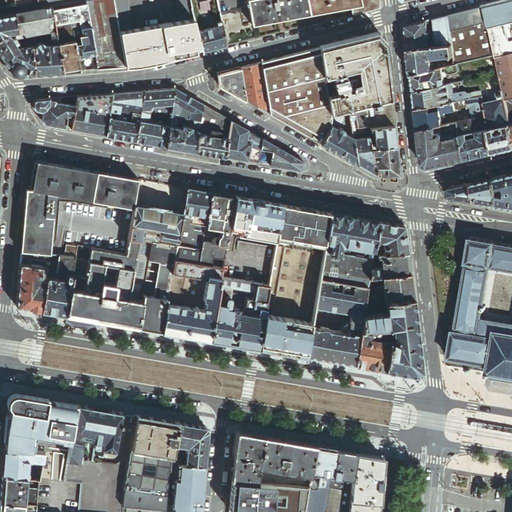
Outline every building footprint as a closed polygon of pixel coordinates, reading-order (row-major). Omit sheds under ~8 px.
[(2,0),(4,9),(16,7),(15,0),(2,0)] [(119,31),(113,0),(95,0),(86,2),(87,6),(91,28),(96,54),(98,69),(107,69),(104,50),(122,47),(119,31)] [(127,0),(113,0),(119,31),(133,29),(127,0)] [(174,0),(179,21),(195,18),(194,14),(192,8),(193,7),(191,0),(174,0)] [(199,0),(191,0),(193,7),(192,8),(194,14),(203,12),(199,0)] [(220,19),(216,0),(199,0),(203,12),(194,14),(195,18),(198,31),(222,25),(221,19),(220,19)] [(217,0),(220,13),(248,8),(247,6),(245,6),(244,2),(246,2),(246,0),(217,0)] [(251,25),(350,7),(348,0),(246,0),(246,2),(244,2),(245,6),(247,6),(248,8),(251,25)] [(379,8),(377,0),(348,0),(350,7),(352,14),(379,8)] [(511,0),(507,0),(485,6),(489,27),(511,21),(511,0)] [(83,6),(82,3),(51,8),(52,12),(83,6)] [(91,28),(87,6),(83,6),(52,12),(55,31),(56,34),(73,31),(75,30),(82,29),(91,28)] [(489,27),(485,6),(449,15),(452,43),(454,56),(455,64),(457,63),(495,55),(489,27)] [(52,12),(51,8),(15,15),(20,37),(52,31),(55,31),(52,12)] [(248,8),(220,13),(221,19),(222,25),(226,45),(254,39),(251,25),(248,8)] [(20,37),(15,15),(0,17),(0,41),(15,38),(20,37)] [(452,43),(449,15),(434,18),(436,37),(434,38),(435,45),(452,43)] [(133,29),(119,31),(122,47),(126,67),(142,66),(202,51),(198,31),(195,18),(179,21),(133,29)] [(436,37),(434,18),(427,20),(428,31),(430,31),(431,38),(434,38),(436,37)] [(428,31),(427,20),(405,25),(408,49),(429,46),(429,45),(429,38),(431,38),(430,31),(428,31)] [(511,21),(489,27),(495,55),(496,56),(511,51),(511,21)] [(202,51),(226,45),(222,25),(198,31),(202,51)] [(87,55),(96,54),(91,28),(82,29),(83,37),(77,38),(77,39),(79,38),(81,39),(82,41),(82,43),(80,44),(79,44),(76,45),(78,58),(87,57),(87,55)] [(77,38),(75,30),(73,31),(76,45),(79,44),(80,44),(82,43),(82,41),(81,39),(79,38),(77,39),(77,38)] [(72,71),(80,71),(78,58),(76,45),(73,31),(56,34),(58,44),(59,48),(63,72),(72,71)] [(362,105),(389,98),(383,42),(375,34),(319,48),(324,76),(332,75),(335,89),(336,92),(328,94),(327,94),(330,113),(331,113),(348,109),(362,105)] [(15,38),(0,41),(0,55),(7,66),(9,67),(10,71),(12,74),(13,75),(18,75),(21,75),(23,73),(25,75),(34,74),(32,46),(17,47),(15,44),(18,42),(15,38)] [(34,74),(63,72),(59,48),(58,44),(54,44),(45,45),(44,43),(43,42),(40,42),(39,43),(38,44),(37,45),(32,46),(34,74)] [(454,56),(452,43),(435,45),(429,46),(408,49),(411,74),(432,69),(431,58),(454,56)] [(126,67),(122,47),(104,50),(107,69),(126,67)] [(326,87),(324,76),(319,48),(284,57),(288,76),(291,95),(326,87)] [(511,51),(496,56),(503,91),(505,99),(511,97),(511,51)] [(288,76),(284,57),(260,63),(263,80),(288,76)] [(263,80),(260,63),(241,67),(247,101),(269,114),(263,80)] [(458,71),(457,63),(455,64),(432,69),(411,74),(413,91),(445,84),(443,73),(445,73),(448,74),(456,73),(458,71)] [(247,101),(241,67),(218,73),(219,85),(222,87),(247,101)] [(296,120),(291,95),(288,76),(263,80),(269,114),(297,130),(296,120)] [(449,96),(447,84),(445,84),(413,91),(415,109),(429,106),(435,105),(451,102),(449,96)] [(327,94),(326,87),(291,95),(296,120),(316,117),(330,125),(331,124),(331,120),(331,118),(330,113),(327,94)] [(176,89),(144,91),(141,111),(150,112),(151,107),(155,106),(157,106),(168,106),(173,106),(176,89)] [(218,114),(176,89),(173,106),(171,115),(179,117),(179,113),(189,115),(189,118),(194,119),(200,121),(200,125),(216,128),(218,114)] [(508,114),(505,99),(503,91),(501,90),(498,90),(496,93),(497,95),(498,95),(498,99),(483,102),(486,116),(488,128),(497,126),(501,125),(510,123),(508,114)] [(141,111),(144,91),(113,94),(110,112),(115,113),(123,114),(127,115),(135,116),(140,117),(141,111)] [(456,93),(455,95),(456,101),(460,100),(468,98),(472,97),(471,93),(468,93),(465,91),(456,93)] [(110,112),(113,94),(77,96),(76,106),(72,129),(106,135),(109,117),(110,112)] [(57,103),(76,106),(77,96),(56,98),(55,100),(56,101),(57,102),(57,103)] [(472,118),(486,116),(483,102),(479,103),(477,97),(472,97),(468,98),(469,106),(470,106),(472,118)] [(44,124),(72,129),(76,106),(57,103),(57,102),(56,101),(55,100),(54,100),(53,100),(52,100),(51,100),(50,100),(49,101),(49,98),(38,99),(37,100),(35,101),(34,103),(33,107),(34,109),(35,110),(36,111),(39,112),(42,112),(40,119),(44,124)] [(393,126),(389,98),(362,105),(367,129),(373,128),(393,126)] [(453,101),(454,110),(457,109),(456,106),(461,105),(460,100),(456,101),(453,101)] [(453,101),(451,102),(435,105),(436,114),(455,110),(454,110),(453,101)] [(367,129),(362,105),(348,109),(349,115),(351,123),(352,130),(353,137),(357,164),(377,175),(374,161),(373,156),(371,149),(367,129)] [(171,115),(173,106),(168,106),(166,113),(156,111),(154,111),(154,113),(171,116),(171,115)] [(429,106),(415,109),(418,130),(433,127),(432,119),(429,106)] [(348,109),(331,113),(331,117),(348,114),(348,109)] [(150,112),(141,111),(140,117),(139,120),(148,121),(149,117),(150,112)] [(179,113),(179,117),(178,119),(190,122),(189,126),(192,127),(192,129),(194,129),(193,125),(194,119),(189,118),(189,115),(179,113)] [(231,121),(218,114),(216,128),(215,131),(226,133),(226,130),(229,130),(231,121)] [(179,117),(171,115),(171,116),(170,120),(169,124),(169,125),(175,126),(178,122),(178,119),(179,117)] [(343,120),(342,116),(331,118),(331,120),(331,124),(337,128),(343,120)] [(476,131),(488,128),(486,116),(472,118),(457,121),(457,122),(460,134),(466,133),(476,131)] [(106,135),(136,140),(139,122),(134,121),(126,120),(123,119),(114,118),(109,117),(106,135)] [(316,117),(296,120),(297,130),(320,143),(330,125),(316,117)] [(215,131),(216,128),(200,125),(200,121),(194,119),(193,125),(194,129),(192,129),(190,138),(184,138),(182,149),(225,156),(228,138),(225,137),(206,134),(198,133),(199,130),(205,131),(207,130),(215,131)] [(136,140),(166,146),(169,125),(161,124),(158,123),(148,121),(139,120),(139,122),(136,140)] [(262,139),(231,121),(229,130),(228,138),(225,156),(269,164),(272,150),(260,148),(262,139)] [(433,127),(418,130),(422,164),(427,168),(465,159),(460,134),(457,122),(448,124),(450,136),(443,137),(443,133),(442,132),(440,131),(439,132),(437,133),(436,126),(433,127)] [(511,131),(510,124),(510,123),(501,125),(502,128),(503,128),(504,128),(505,131),(503,131),(502,131),(501,130),(499,131),(497,133),(496,133),(495,130),(496,130),(497,128),(497,126),(488,128),(493,153),(511,148),(511,131)] [(339,128),(337,128),(331,124),(330,125),(320,143),(357,164),(353,137),(350,136),(343,132),(343,130),(343,129),(342,128),(341,128),(339,128)] [(166,146),(182,149),(184,138),(190,138),(192,129),(192,127),(189,126),(185,125),(184,128),(182,128),(175,126),(169,125),(166,146)] [(395,147),(393,126),(373,128),(375,149),(395,147)] [(373,128),(367,129),(371,149),(375,149),(373,128)] [(493,153),(488,128),(476,131),(478,136),(468,138),(467,136),(467,134),(466,133),(460,134),(465,159),(493,153)] [(304,163),(262,139),(260,148),(272,150),(269,164),(302,170),(304,163)] [(398,175),(395,147),(375,149),(371,149),(373,156),(375,156),(379,156),(380,160),(376,160),(374,161),(377,175),(398,175)] [(31,190),(38,161),(31,160),(27,178),(26,190),(31,190)] [(91,171),(38,161),(31,190),(26,190),(21,252),(31,253),(50,254),(56,195),(86,200),(91,171)] [(138,179),(91,171),(86,200),(121,206),(134,208),(135,203),(138,179)] [(511,173),(494,178),(496,188),(504,186),(505,192),(497,191),(498,195),(496,204),(511,206),(511,173)] [(496,188),(494,178),(471,183),(476,201),(496,204),(498,195),(497,191),(496,188)] [(476,201),(471,183),(447,189),(447,195),(476,201)] [(211,192),(187,188),(183,211),(181,222),(205,226),(211,192)] [(235,197),(211,192),(205,226),(221,229),(220,234),(218,237),(215,237),(212,239),(211,242),(227,245),(228,234),(235,197)] [(235,197),(228,234),(277,242),(278,235),(283,205),(235,197)] [(78,245),(85,205),(78,203),(60,202),(57,242),(63,243),(64,243),(63,245),(67,246),(71,246),(72,245),(78,245)] [(147,205),(135,203),(134,208),(129,238),(139,240),(152,242),(158,243),(159,237),(178,240),(181,222),(183,211),(170,209),(170,208),(168,208),(167,209),(162,208),(162,207),(161,206),(161,208),(156,207),(157,206),(155,205),(155,207),(149,206),(150,205),(147,204),(147,205)] [(121,211),(85,205),(78,245),(91,248),(99,249),(126,254),(129,238),(134,208),(121,206),(121,211)] [(326,244),(331,213),(283,205),(278,235),(286,236),(272,315),(264,314),(258,348),(306,356),(311,328),(314,308),(319,279),(324,254),(326,244)] [(379,222),(331,213),(326,244),(342,247),(370,251),(373,252),(374,251),(375,241),(379,222)] [(181,222),(178,240),(177,245),(201,249),(203,241),(205,226),(181,222)] [(404,227),(379,222),(375,241),(380,242),(381,241),(383,242),(384,251),(384,255),(407,253),(404,227)] [(221,229),(205,226),(203,241),(211,242),(212,239),(215,237),(218,237),(220,234),(221,229)] [(228,234),(227,245),(225,256),(273,264),(277,242),(228,234)] [(511,245),(495,242),(469,237),(465,263),(466,263),(455,329),(452,328),(447,356),(447,358),(488,365),(486,374),(490,375),(491,374),(511,377),(511,245)] [(139,240),(129,238),(126,254),(114,324),(138,327),(142,300),(129,298),(139,240)] [(152,242),(139,240),(129,298),(142,300),(143,295),(149,260),(152,242)] [(177,245),(177,246),(174,260),(223,268),(225,256),(227,245),(211,242),(203,241),(201,249),(177,245)] [(170,245),(158,243),(152,242),(149,260),(159,262),(173,265),(174,260),(177,246),(170,245)] [(342,247),(326,244),(324,254),(340,257),(342,247)] [(91,248),(78,245),(77,247),(76,256),(75,259),(88,262),(91,248)] [(71,246),(67,246),(66,256),(76,256),(77,247),(71,246)] [(99,249),(91,248),(88,262),(87,270),(83,290),(73,288),(71,288),(66,315),(67,315),(87,319),(99,249)] [(126,254),(99,249),(87,319),(94,320),(114,324),(126,254)] [(410,274),(407,253),(384,255),(381,255),(381,259),(382,265),(382,268),(377,269),(370,269),(369,278),(382,277),(410,274)] [(340,257),(324,254),(319,279),(344,284),(348,258),(340,257)] [(75,259),(76,256),(66,256),(63,270),(68,271),(73,272),(75,259)] [(273,264),(225,256),(223,268),(221,277),(221,278),(256,284),(269,286),(273,264)] [(348,258),(344,284),(367,288),(369,278),(370,269),(372,262),(368,262),(366,261),(357,260),(348,258)] [(30,266),(31,259),(20,259),(16,305),(18,307),(41,311),(47,276),(48,269),(30,266)] [(223,268),(174,260),(173,265),(167,300),(167,304),(180,306),(185,276),(207,280),(208,275),(221,277),(223,268)] [(167,300),(173,265),(159,262),(153,297),(167,300)] [(77,268),(73,288),(83,290),(87,270),(77,268)] [(410,274),(382,277),(383,286),(385,301),(386,301),(413,298),(410,274)] [(221,278),(221,277),(208,275),(207,280),(204,300),(206,300),(204,310),(180,306),(167,304),(162,331),(210,340),(217,302),(220,285),(221,278)] [(41,311),(66,315),(71,288),(72,280),(67,279),(47,276),(41,311)] [(204,300),(207,280),(185,276),(180,306),(204,310),(206,300),(204,300)] [(382,277),(369,278),(367,288),(367,290),(378,289),(377,287),(383,286),(382,277)] [(255,291),(256,284),(221,278),(220,285),(232,287),(255,291)] [(344,284),(319,279),(314,308),(354,315),(362,317),(362,315),(367,290),(367,288),(344,284)] [(264,314),(269,286),(256,284),(255,291),(253,300),(246,298),(243,313),(237,312),(238,309),(229,308),(225,307),(226,304),(224,304),(217,302),(210,340),(258,348),(264,314)] [(232,287),(220,285),(217,302),(224,304),(225,299),(226,298),(228,298),(230,299),(232,287)] [(143,295),(142,300),(138,327),(162,331),(167,304),(167,300),(153,297),(143,295)] [(422,377),(413,298),(386,301),(387,310),(384,313),(362,315),(362,317),(360,330),(377,328),(393,326),(393,328),(392,328),(391,329),(392,338),(393,339),(393,340),(395,340),(396,342),(399,346),(397,347),(396,345),(394,344),(388,343),(388,345),(384,370),(422,377)] [(94,320),(87,319),(67,315),(66,321),(67,323),(70,324),(76,327),(81,328),(85,328),(89,328),(93,327),(94,320)] [(360,330),(362,317),(354,315),(351,330),(354,330),(354,335),(359,336),(360,330)] [(321,330),(311,328),(306,356),(354,365),(359,336),(354,335),(350,335),(329,331),(330,330),(321,328),(321,330)] [(354,365),(384,370),(388,345),(388,343),(365,339),(366,335),(367,336),(371,334),(373,334),(376,332),(377,328),(360,330),(359,336),(354,365)] [(9,400),(5,448),(44,452),(46,440),(45,440),(38,439),(39,434),(46,435),(48,425),(52,401),(13,394),(12,395),(10,396),(10,397),(9,400)] [(76,405),(52,401),(48,425),(62,427),(64,426),(64,430),(63,429),(60,431),(59,438),(60,440),(70,442),(76,405)] [(121,413),(76,405),(70,442),(67,462),(79,463),(80,456),(83,439),(102,442),(101,449),(115,451),(121,413)] [(178,423),(135,415),(130,448),(131,448),(172,454),(173,453),(174,445),(178,423)] [(204,427),(178,423),(174,445),(178,446),(184,447),(188,447),(186,459),(185,458),(184,455),(173,453),(172,454),(171,462),(181,464),(204,466),(208,432),(207,430),(207,429),(206,428),(205,427),(204,427)] [(312,473),(316,446),(238,433),(235,447),(232,481),(249,482),(257,483),(258,467),(311,476),(312,473)] [(46,440),(44,452),(39,479),(64,481),(67,462),(70,442),(60,440),(59,442),(46,440),(45,440),(46,440)] [(335,450),(316,446),(312,473),(320,475),(320,477),(321,478),(324,479),(325,478),(326,476),(330,476),(335,450)] [(44,452),(5,448),(2,476),(39,479),(44,452)] [(128,467),(127,467),(124,487),(166,491),(171,462),(172,454),(131,448),(128,467)] [(356,453),(336,450),(332,477),(345,479),(346,482),(352,483),(356,453)] [(367,455),(356,453),(352,483),(351,499),(379,502),(383,458),(367,455)] [(79,463),(67,462),(64,481),(81,483),(81,463),(79,463)] [(200,511),(204,466),(181,464),(180,479),(176,479),(173,506),(174,506),(173,511),(200,511)] [(320,475),(312,473),(311,476),(309,488),(308,496),(327,499),(330,476),(326,476),(325,478),(324,479),(321,478),(320,477),(320,475)] [(39,479),(2,476),(0,499),(0,502),(22,504),(36,505),(39,479)] [(332,477),(331,476),(325,511),(347,511),(352,483),(346,482),(345,479),(332,477)] [(64,481),(39,479),(36,505),(57,507),(79,509),(82,483),(81,483),(64,481)] [(249,482),(232,481),(229,510),(246,511),(249,482)] [(305,511),(308,496),(309,488),(257,483),(249,482),(246,511),(247,511),(305,511)] [(164,510),(166,491),(124,487),(121,511),(154,511),(154,509),(164,510)] [(378,511),(379,502),(351,499),(349,511),(378,511)] [(21,511),(22,504),(0,502),(0,511),(21,511)]
